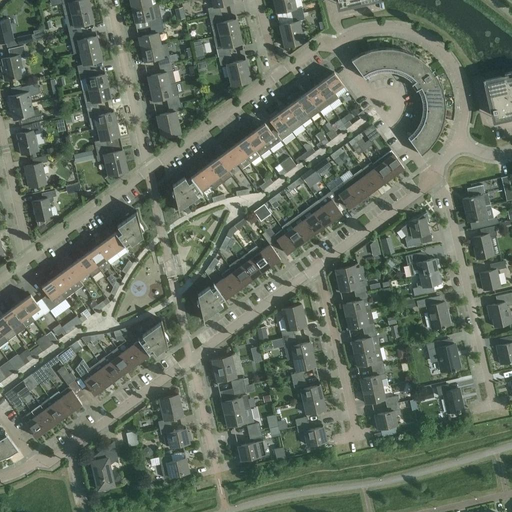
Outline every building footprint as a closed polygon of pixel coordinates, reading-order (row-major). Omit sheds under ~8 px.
[(78,0),(75,1),(74,0),(62,0),(63,4),(69,2),(71,14),(91,10),(88,0),(78,0)] [(129,0),(132,10),(152,6),(150,0),(129,0)] [(232,0),(211,0),(213,7),(207,8),(209,17),(221,14),(220,6),(233,3),(232,0)] [(291,16),(303,13),(302,7),(296,8),(294,0),(273,0),(276,13),(290,9),(291,16)] [(132,10),(135,22),(136,22),(148,19),(150,27),(162,24),(160,16),(158,4),(152,6),(132,10)] [(91,10),(71,14),(74,27),(68,28),(70,35),(82,32),(80,25),(94,22),(91,10)] [(303,13),(291,16),(293,22),(279,25),(284,47),(292,41),(295,40),(295,39),(302,33),(299,21),(305,19),(303,13)] [(221,14),(209,17),(211,25),(217,24),(220,36),(240,31),(237,19),(223,22),(221,14)] [(0,42),(13,40),(8,19),(1,20),(0,21),(0,42)] [(162,24),(150,27),(152,34),(138,37),(141,49),(161,45),(158,33),(164,31),(162,24)] [(220,36),(214,37),(219,57),(231,54),(229,46),(242,43),(240,31),(220,36)] [(84,39),(82,32),(70,35),(72,42),(77,40),(80,52),(100,48),(97,36),(84,39)] [(32,41),(31,34),(17,38),(19,44),(32,41)] [(141,49),(144,61),(145,61),(157,58),(159,66),(171,63),(171,62),(169,55),(167,43),(161,45),(141,49)] [(8,49),(10,57),(2,59),(5,71),(3,71),(5,81),(13,79),(13,80),(15,79),(15,78),(22,76),(20,68),(23,68),(21,58),(26,57),(24,45),(8,49)] [(100,48),(80,52),(83,65),(77,66),(79,73),(91,70),(89,63),(103,60),(100,48)] [(358,56),(351,60),(364,78),(370,74),(369,71),(376,69),(383,67),(390,67),(397,69),(404,71),(410,75),(415,80),(416,81),(416,80),(420,86),(420,87),(421,87),(424,93),(425,101),(426,108),(425,115),(423,122),(420,128),(415,134),(413,132),(407,136),(421,155),(427,150),(426,149),(425,146),(426,145),(427,145),(427,144),(428,143),(431,144),(436,139),(439,132),(437,130),(438,126),(442,126),(444,119),(445,112),(441,110),(442,106),(445,105),(444,97),(443,90),(442,90),(439,90),(438,86),(440,84),(437,77),(435,74),(436,74),(435,74),(432,70),(433,70),(432,70),(430,67),(425,62),(424,62),(422,64),(418,61),(419,58),(413,54),(406,52),(404,54),(400,53),(399,50),(392,48),(385,48),(384,52),(379,52),(378,49),(371,50),(364,52),(364,53),(364,56),(362,57),(360,58),(358,56)] [(231,54),(219,57),(220,65),(226,64),(231,85),(239,80),(242,79),(242,78),(249,72),(246,59),(233,63),(231,54)] [(171,63),(159,66),(161,73),(147,76),(150,88),(176,83),(173,71),(171,63)] [(91,70),(79,73),(83,92),(89,90),(108,86),(106,74),(92,77),(91,70)] [(504,76),(485,80),(492,112),(494,112),(496,117),(505,115),(505,117),(511,115),(511,70),(503,72),(504,76)] [(334,72),(325,79),(338,97),(347,91),(348,91),(334,72)] [(325,79),(316,85),(315,86),(329,105),(338,98),(338,97),(325,79)] [(9,108),(31,103),(30,96),(37,94),(40,92),(38,83),(21,87),(22,93),(8,96),(9,101),(8,102),(9,108)] [(176,83),(150,88),(153,101),(166,98),(168,105),(180,102),(178,95),(176,83)] [(108,86),(89,90),(91,102),(86,104),(87,111),(99,108),(98,101),(111,98),(108,86)] [(315,86),(307,92),(306,92),(320,111),(329,105),(315,86)] [(306,92),(297,99),(311,118),(320,111),(306,92)] [(297,99),(288,106),(302,125),(311,118),(297,99)] [(180,102),(168,105),(170,112),(156,115),(161,137),(169,132),(169,131),(172,131),(179,124),(176,111),(182,110),(180,102)] [(33,110),(31,103),(9,108),(11,114),(12,114),(14,119),(28,116),(29,122),(43,119),(41,113),(39,113),(38,109),(33,110)] [(288,106),(279,113),(292,131),(302,125),(288,106)] [(99,108),(87,111),(89,118),(94,116),(97,128),(117,124),(114,112),(101,115),(99,108)] [(351,112),(354,116),(359,112),(356,108),(351,112)] [(279,113),(270,119),(269,120),(275,128),(273,130),(281,141),(293,132),(292,131),(279,113)] [(65,130),(66,130),(63,119),(56,120),(56,121),(59,131),(65,130)] [(35,130),(33,130),(17,134),(19,142),(20,142),(20,146),(21,155),(38,151),(34,135),(42,133),(40,122),(34,123),(35,130)] [(265,123),(255,130),(269,149),(281,141),(273,130),(271,131),(265,123)] [(117,124),(97,128),(100,140),(94,142),(96,149),(108,146),(106,139),(120,136),(117,124)] [(367,136),(376,129),(372,124),(363,131),(367,136)] [(333,129),(326,133),(331,140),(337,135),(333,129)] [(255,130),(246,136),(260,156),(269,149),(255,130)] [(359,134),(354,138),(357,142),(360,146),(365,142),(359,134)] [(246,136),(237,143),(251,163),(260,156),(246,136)] [(355,150),(360,146),(357,142),(354,138),(349,142),(355,150)] [(237,143),(228,149),(228,150),(238,163),(242,169),(251,163),(237,143)] [(119,168),(126,162),(123,150),(109,153),(108,146),(96,149),(97,155),(96,156),(97,161),(104,159),(108,175),(116,170),(119,169),(119,168)] [(228,150),(218,157),(228,170),(238,163),(228,150)] [(404,167),(394,154),(391,150),(384,155),(385,155),(382,157),(394,174),(404,167)] [(295,160),(298,164),(310,155),(307,151),(295,160)] [(338,156),(335,151),(330,155),(336,163),(341,159),(338,156)] [(74,155),(75,161),(83,159),(82,153),(74,155)] [(32,158),(33,164),(24,166),(26,175),(28,175),(29,179),(27,179),(29,188),(47,184),(46,182),(48,178),(45,176),(42,163),(47,162),(46,155),(32,158)] [(289,156),(280,164),(286,173),(296,165),(289,156)] [(218,157),(210,163),(209,163),(223,182),(232,176),(228,170),(218,157)] [(373,163),(373,164),(385,181),(394,174),(382,157),(375,162),(373,164),(373,163)] [(314,167),(318,174),(330,165),(326,159),(322,161),(314,167)] [(371,162),(362,168),(376,188),(385,181),(373,164),(372,164),(371,162)] [(209,163),(200,170),(212,186),(214,189),(223,182),(209,163)] [(305,173),(303,175),(308,180),(317,173),(313,168),(311,170),(305,173)] [(362,168),(353,175),(367,194),(376,188),(362,168)] [(200,170),(191,177),(202,192),(203,193),(212,186),(200,170)] [(238,183),(246,181),(242,171),(234,173),(238,183)] [(353,175),(344,182),(358,201),(367,194),(353,175)] [(188,182),(184,177),(173,185),(172,185),(174,191),(172,193),(175,198),(178,211),(179,211),(179,209),(182,207),(186,204),(198,195),(197,194),(200,191),(202,193),(202,192),(191,177),(190,177),(191,178),(189,179),(190,181),(188,182)] [(344,182),(331,191),(339,202),(342,200),(348,208),(358,201),(344,182)] [(490,204),(488,193),(485,193),(483,184),(467,188),(467,189),(468,188),(470,197),(462,198),(465,210),(484,206),(490,204)] [(53,200),(53,197),(57,196),(55,190),(42,193),(43,199),(32,201),(38,227),(46,221),(46,220),(45,219),(53,217),(52,216),(56,215),(57,213),(55,207),(54,206),(50,207),(49,202),(52,201),(53,200)] [(331,191),(318,200),(332,219),(342,212),(336,204),(339,202),(331,191)] [(276,201),(273,197),(268,201),(274,209),(279,205),(276,201)] [(318,200),(309,207),(323,226),(332,219),(318,200)] [(191,211),(186,204),(182,207),(187,214),(191,211)] [(271,213),(264,204),(254,211),(261,221),(271,213)] [(498,216),(506,213),(503,205),(495,208),(498,216)] [(484,206),(465,210),(468,222),(487,217),(484,206)] [(309,207),(300,214),(314,233),(323,226),(309,207)] [(116,232),(115,232),(127,247),(126,246),(130,243),(131,245),(142,236),(142,237),(143,236),(141,230),(144,228),(140,223),(137,210),(136,211),(136,212),(117,226),(121,231),(120,233),(118,231),(116,232)] [(412,220),(413,222),(408,225),(407,224),(402,228),(407,236),(405,238),(407,246),(423,243),(421,235),(429,233),(426,221),(429,221),(427,213),(427,212),(417,219),(412,220)] [(300,214),(291,220),(305,240),(314,233),(300,214)] [(482,227),(498,223),(497,217),(480,221),(482,227)] [(305,240),(291,220),(282,227),(283,229),(296,246),(305,240)] [(348,221),(340,223),(344,236),(352,234),(348,221)] [(480,229),(481,235),(471,238),(476,259),(494,255),(489,237),(497,235),(495,226),(480,229)] [(296,246),(283,229),(274,235),(277,239),(276,240),(286,253),(296,246)] [(115,232),(107,238),(106,239),(116,252),(125,246),(127,248),(127,247),(115,232)] [(106,239),(97,245),(107,259),(116,252),(106,239)] [(280,258),(270,244),(261,251),(271,265),(280,258)] [(97,245),(88,252),(101,270),(110,263),(107,259),(97,245)] [(261,251),(260,251),(257,246),(248,252),(252,258),(261,271),(271,265),(261,251)] [(393,252),(391,246),(384,248),(385,254),(393,252)] [(88,252),(79,259),(89,273),(92,277),(101,270),(88,252)] [(240,261),(252,278),(261,271),(252,258),(248,252),(238,259),(240,261)] [(419,274),(438,270),(437,266),(438,264),(437,258),(435,259),(435,258),(423,261),(421,252),(405,256),(407,265),(409,265),(412,276),(419,274)] [(79,259),(69,266),(79,279),(89,273),(79,259)] [(252,278),(240,261),(231,268),(233,271),(243,285),(252,278)] [(501,286),(497,270),(506,268),(504,261),(490,264),(491,270),(479,273),(483,290),(501,286)] [(359,281),(355,266),(355,265),(347,270),(347,271),(344,271),(344,273),(337,278),(340,291),(353,288),(355,294),(367,292),(365,286),(367,285),(367,281),(363,280),(359,281)] [(69,266),(61,272),(60,272),(75,292),(84,285),(79,279),(69,266)] [(233,271),(231,268),(221,275),(224,278),(234,292),(243,285),(233,271)] [(438,270),(419,274),(421,280),(418,281),(416,283),(417,287),(413,288),(414,296),(430,292),(428,285),(440,282),(442,281),(441,276),(439,275),(438,270)] [(60,272),(51,279),(65,299),(75,292),(60,272)] [(213,283),(225,298),(234,292),(224,278),(215,285),(213,283)] [(51,279),(42,286),(48,294),(41,299),(50,310),(65,299),(51,279)] [(198,294),(197,294),(199,300),(196,302),(200,307),(203,320),(204,320),(204,319),(223,305),(219,299),(220,298),(222,299),(224,298),(224,299),(225,298),(213,283),(214,285),(210,288),(209,286),(198,294)] [(367,292),(355,294),(356,301),(343,304),(345,316),(365,311),(371,310),(367,292)] [(508,314),(506,306),(511,304),(511,292),(497,296),(499,303),(487,306),(489,315),(491,314),(494,327),(511,322),(511,321),(510,313),(508,314)] [(31,294),(21,301),(35,320),(44,313),(44,314),(50,310),(41,299),(36,302),(31,294)] [(418,308),(426,306),(432,329),(442,327),(445,327),(445,326),(450,325),(450,323),(451,322),(450,315),(448,316),(445,301),(433,304),(432,297),(416,301),(418,308)] [(21,301),(12,308),(26,327),(35,320),(21,301)] [(282,338),(295,335),(293,328),(307,325),(302,304),(294,309),(291,310),(291,312),(284,317),(287,330),(281,331),(282,338)] [(12,308),(3,314),(3,315),(17,334),(26,327),(12,308)] [(365,311),(345,316),(348,328),(362,325),(363,332),(375,329),(380,328),(380,326),(377,324),(374,325),(373,317),(367,318),(365,311)] [(3,315),(0,316),(0,330),(8,340),(17,334),(3,315)] [(82,322),(79,318),(77,316),(66,324),(71,331),(82,322)] [(138,338),(149,353),(149,352),(151,351),(150,349),(151,348),(156,354),(167,345),(167,346),(168,346),(166,339),(168,338),(165,332),(162,320),(161,320),(161,321),(142,335),(143,337),(139,340),(138,338)] [(257,328),(260,341),(268,339),(265,326),(257,328)] [(375,329),(363,332),(365,338),(351,341),(354,353),(380,348),(375,329)] [(49,339),(52,344),(58,340),(51,331),(46,335),(49,339)] [(96,335),(90,336),(90,341),(94,345),(98,342),(97,340),(96,335)] [(296,341),(295,335),(282,338),(284,344),(296,341)] [(511,361),(511,335),(509,336),(510,342),(496,346),(500,364),(511,361)] [(138,338),(139,340),(130,347),(140,360),(149,353),(138,338)] [(40,345),(43,351),(47,348),(52,344),(49,339),(40,345)] [(77,341),(72,344),(77,352),(82,348),(77,341)] [(310,341),(285,347),(286,352),(291,351),(293,358),(313,353),(310,341)] [(428,350),(436,348),(441,371),(452,369),(453,370),(455,370),(455,368),(460,367),(454,343),(441,346),(440,341),(426,344),(428,350)] [(77,352),(72,344),(67,348),(72,356),(77,352)] [(30,352),(31,353),(34,357),(43,351),(39,345),(30,352)] [(130,347),(121,353),(131,367),(140,361),(140,360),(130,347)] [(380,348),(354,353),(357,366),(370,363),(372,369),(384,366),(380,348)] [(64,350),(57,356),(59,360),(67,354),(64,350)] [(121,353),(112,360),(122,374),(130,367),(131,367),(121,353)] [(316,366),(313,353),(293,358),(296,370),(316,366)] [(122,374),(112,360),(107,354),(98,361),(102,367),(112,380),(121,374),(122,374)] [(217,381),(237,377),(232,356),(224,361),(221,362),(221,363),(214,368),(217,381)] [(68,385),(74,380),(63,366),(57,370),(68,385)] [(93,366),(89,368),(103,387),(112,380),(102,367),(97,371),(93,366)] [(388,385),(384,366),(372,369),(373,376),(360,379),(363,391),(382,386),(388,385)] [(44,371),(41,367),(36,371),(44,382),(50,379),(44,371)] [(103,387),(89,368),(80,375),(94,394),(103,388),(103,387)] [(292,381),(304,378),(303,371),(291,374),(292,381)] [(304,378),(292,381),(294,388),(306,385),(304,378)] [(233,388),(245,385),(243,379),(231,381),(233,388)] [(21,390),(27,386),(26,385),(23,380),(15,386),(19,391),(21,390)] [(458,388),(449,390),(448,384),(436,387),(438,396),(444,394),(448,413),(458,411),(458,412),(460,411),(460,410),(463,409),(458,388)] [(246,392),(245,385),(233,388),(234,395),(246,392)] [(320,385),(300,389),(303,401),(323,397),(320,385)] [(82,403),(72,389),(70,386),(60,393),(72,410),(82,403)] [(382,386),(363,391),(365,403),(385,399),(386,405),(398,402),(397,396),(385,398),(382,386)] [(10,398),(13,402),(20,396),(13,387),(4,394),(8,400),(10,398)] [(419,400),(434,396),(432,389),(417,392),(419,400)] [(59,391),(49,398),(63,416),(72,410),(60,393),(59,391)] [(159,428),(172,425),(170,419),(184,416),(179,394),(171,400),(168,400),(168,402),(161,407),(164,420),(158,421),(159,428)] [(243,396),(241,397),(221,402),(224,414),(244,409),(250,408),(247,395),(243,396)] [(326,409),(323,397),(303,401),(306,414),(326,409)] [(49,398),(44,402),(40,404),(54,423),(63,416),(49,398)] [(398,402),(386,405),(388,412),(374,415),(377,429),(397,424),(395,415),(401,414),(398,402)] [(40,404),(31,411),(45,430),(54,423),(40,404)] [(244,409),(224,414),(227,426),(247,422),(244,409)] [(45,430),(31,411),(21,418),(35,437),(45,430)] [(276,414),(268,416),(270,427),(278,425),(277,421),(276,414)] [(296,426),(309,423),(307,416),(295,419),(296,426)] [(279,429),(287,428),(285,420),(277,421),(278,425),(279,429)] [(249,432),(261,429),(259,423),(247,425),(249,432)] [(310,429),(309,423),(296,426),(298,432),(304,431),(307,445),(327,440),(323,426),(310,429)] [(172,425),(159,428),(161,434),(163,434),(166,445),(169,444),(170,447),(190,442),(189,441),(192,440),(190,432),(187,432),(186,428),(173,431),(172,425)] [(262,436),(261,429),(249,432),(250,439),(262,436)] [(0,458),(5,456),(5,453),(7,452),(9,451),(12,453),(18,449),(5,431),(0,433),(0,436),(0,438),(0,437),(0,458)] [(266,455),(263,440),(256,442),(238,446),(241,460),(257,456),(257,457),(266,455)] [(110,465),(118,459),(114,441),(93,457),(94,456),(95,460),(91,461),(98,490),(103,488),(104,490),(106,491),(108,490),(109,489),(109,487),(114,486),(110,465)] [(276,450),(278,460),(286,458),(284,448),(276,450)] [(164,478),(169,476),(189,472),(186,458),(173,461),(171,454),(159,457),(164,478)]
